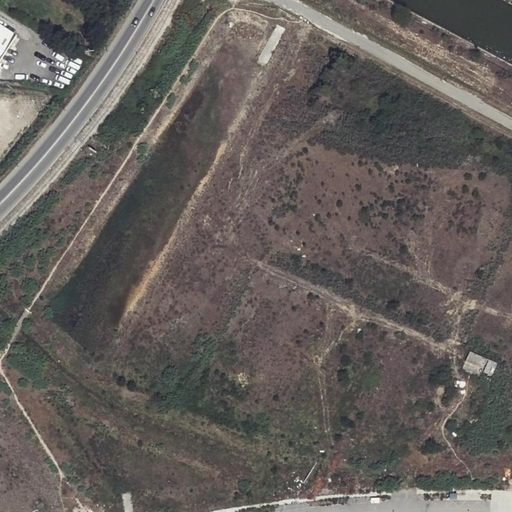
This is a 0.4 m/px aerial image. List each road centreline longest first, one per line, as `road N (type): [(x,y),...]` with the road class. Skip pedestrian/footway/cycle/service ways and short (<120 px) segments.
road 1 (primary): [(0,212),(97,99),(160,0)]
road 2 (unclassified): [(279,0),(511,127)]
road 3 (primary): [(148,0),(94,85),(0,195)]
road 4 (unclassified): [(511,511),(355,511)]
